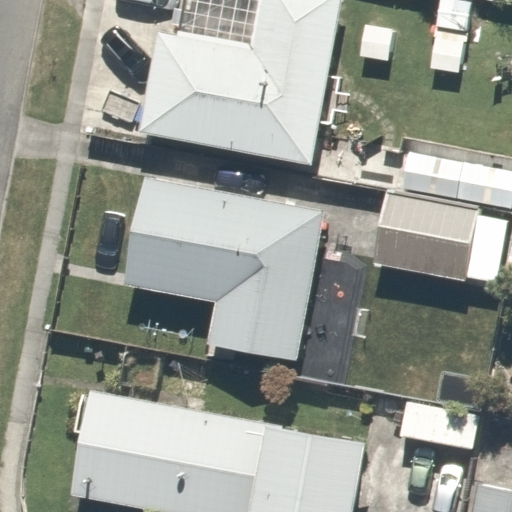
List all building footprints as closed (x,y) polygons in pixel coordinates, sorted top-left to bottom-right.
[(316,166),(345,0),(265,0),(258,48),(161,31),(143,136),(316,166)] [(419,191),(387,187),(377,266),(509,282),(511,257),(511,215),(453,208),(459,163),(423,158),(419,191)] [(301,361),(329,216),(147,182),(128,284),(225,302),(216,346),(301,361)] [(366,511),(379,445),(91,391),(71,500),(133,511),(366,511)] [(480,411),(410,401),(405,440),(474,450),(480,411)] [(511,511),(511,487),(463,483),(460,511),(511,511)]
